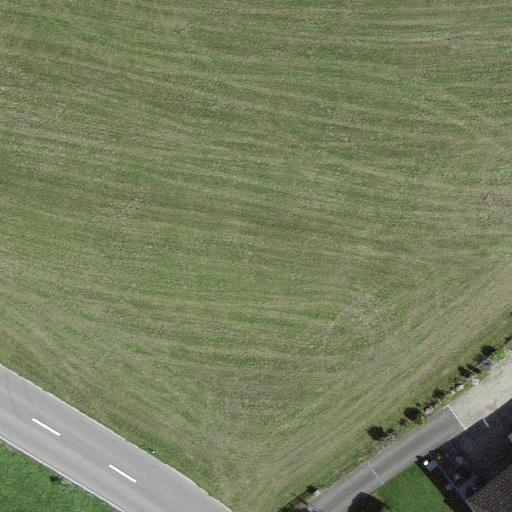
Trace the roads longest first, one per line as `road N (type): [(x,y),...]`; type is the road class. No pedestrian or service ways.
road 1 (track): [(511,390),(328,511)]
road 2 (tertiary): [(0,397),(184,511)]
